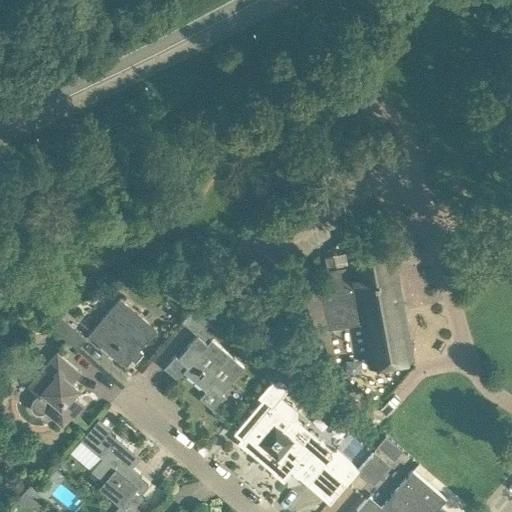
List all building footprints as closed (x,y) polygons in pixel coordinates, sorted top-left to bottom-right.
[(308,367),(337,360),(328,327),(361,321),(369,365),(412,357),(413,361),(414,360),(392,236),(347,244),(351,263),(326,267),(328,279),(318,281),(317,279),(288,286),(308,367)] [(174,354),(167,363),(179,374),(176,377),(177,378),(183,370),(206,389),(199,397),(212,408),(223,394),(224,394),(221,391),(233,376),(244,363),(212,337),(218,330),(206,320),(218,306),(202,293),(192,305),(180,320),(196,333),(177,356),(174,354)] [(142,350),(139,348),(157,327),(119,296),(88,333),(125,364),(131,357),(135,360),(142,350)] [(60,314),(51,325),(77,347),(86,337),(60,314)] [(80,371),(65,358),(57,351),(28,385),(38,393),(34,397),(32,401),(31,404),(32,408),(36,411),(39,412),(43,411),(46,409),(63,423),(70,414),(73,417),(82,407),(80,405),(80,401),(81,399),(72,392),(78,386),(72,380),(80,371)] [(289,419),(272,404),(284,389),(285,381),(279,377),(272,377),(258,394),(262,398),(234,431),(242,437),(239,440),(283,478),(291,468),(329,500),(345,481),(326,464),(332,456),(332,448),(297,418),(289,419)] [(134,450),(109,429),(100,439),(107,444),(102,450),(105,452),(92,467),(103,477),(98,483),(120,502),(111,511),(134,511),(139,507),(136,504),(143,495),(140,492),(148,483),(139,475),(141,472),(131,464),(128,467),(123,463),(134,450)] [(386,434),(377,445),(378,446),(391,457),(393,459),(403,448),(386,434)] [(372,450),(356,469),(373,483),(389,465),(372,450)] [(433,511),(436,509),(445,499),(446,497),(412,468),(382,504),(369,494),(353,511),(433,511)] [(10,476),(8,483),(11,489),(16,491),(22,489),(25,483),(23,476),(17,474),(10,476)] [(29,483),(18,496),(31,507),(42,494),(29,483)]
